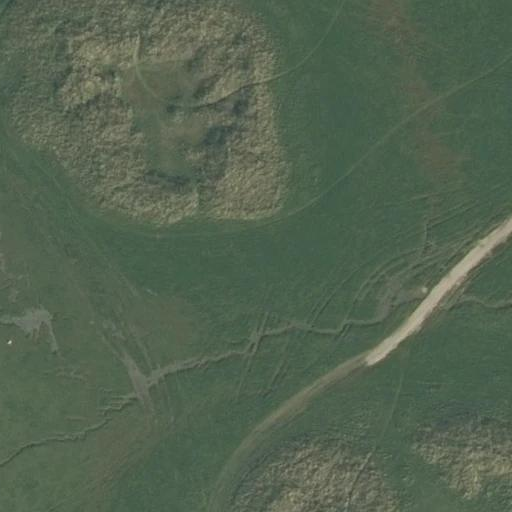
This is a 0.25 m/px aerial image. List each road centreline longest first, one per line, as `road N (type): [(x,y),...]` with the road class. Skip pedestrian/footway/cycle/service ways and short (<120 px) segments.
road 1 (track): [(511,223),(391,343),(253,444),(213,487),(209,511)]
road 2 (track): [(0,151),(137,340),(161,407),(179,511)]
